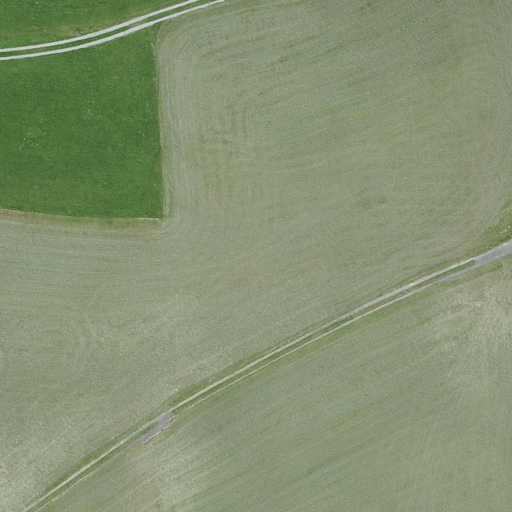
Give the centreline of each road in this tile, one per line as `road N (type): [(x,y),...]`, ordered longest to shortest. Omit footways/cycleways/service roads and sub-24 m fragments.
road 1 (track): [(29,511),(272,359),(511,244)]
road 2 (track): [(200,0),(92,37),(0,49)]
